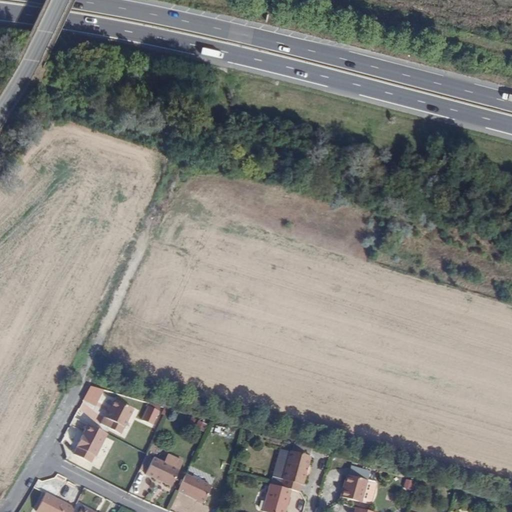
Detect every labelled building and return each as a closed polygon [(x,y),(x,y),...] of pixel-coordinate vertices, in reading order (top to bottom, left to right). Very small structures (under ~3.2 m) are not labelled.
[(95,408),(102,393),(89,386),(82,402),(95,408)] [(109,412),(106,411),(103,416),(112,421),(109,428),(121,434),(133,410),(115,400),(112,407),(109,412)] [(152,427),(159,412),(146,407),(140,422),(152,427)] [(106,434),(88,424),(76,447),(77,447),(73,454),(90,463),(93,456),(94,456),(106,434)] [(308,456),(289,451),(279,487),(289,490),(297,492),(299,484),(301,484),(308,456)] [(178,469),(153,457),(144,474),(170,486),(178,469)] [(211,485),(185,474),(178,491),(203,502),(211,485)] [(349,475),(345,478),(340,497),(360,503),(366,481),(349,475)] [(279,487),(269,484),(261,511),(265,511),(283,511),(289,490),(279,487)] [(65,503),(45,493),(36,511),(38,511),(72,511),(74,508),(65,503)]
